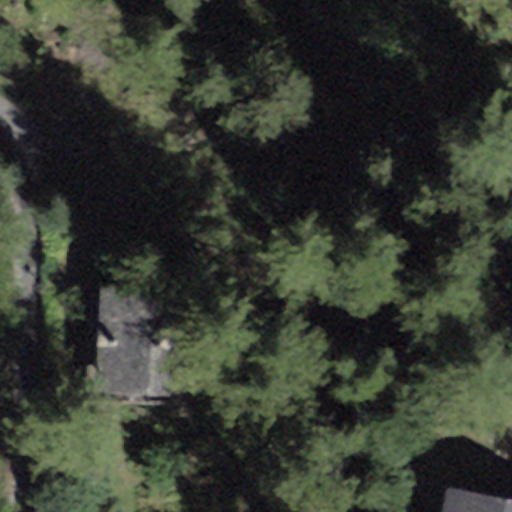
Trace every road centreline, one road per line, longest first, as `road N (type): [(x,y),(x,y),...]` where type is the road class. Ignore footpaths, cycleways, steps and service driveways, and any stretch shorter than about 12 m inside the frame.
road 1 (residential): [(30,511),(39,81)]
road 2 (track): [(206,151),(76,107),(39,81)]
